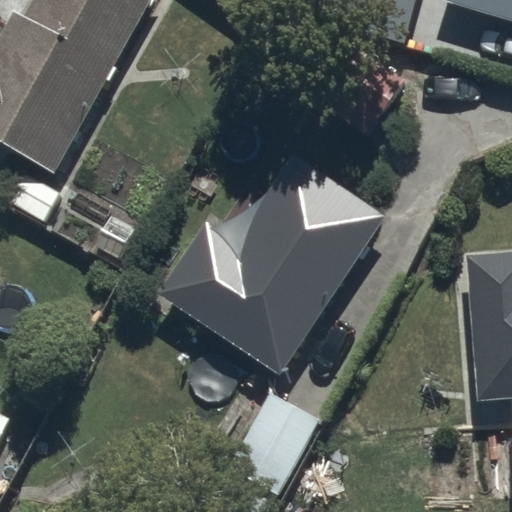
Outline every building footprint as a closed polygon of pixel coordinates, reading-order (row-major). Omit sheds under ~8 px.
[(0,144),(57,175),(153,0),(34,0),(5,53),(0,49),(0,144)] [(232,0),(250,11),(257,0),(232,0)] [(297,0),(295,11),(413,40),(423,0),(297,0)] [(511,0),(459,0),(511,15),(511,0)] [(163,295),(286,376),(396,210),(301,147),(242,237),(213,218),(163,295)] [(511,248),(469,252),(483,403),(511,400),(511,248)] [(318,418),(269,391),(230,463),(278,490),(318,418)]
